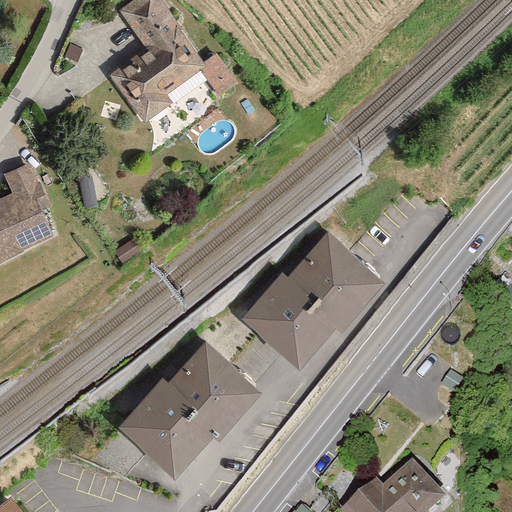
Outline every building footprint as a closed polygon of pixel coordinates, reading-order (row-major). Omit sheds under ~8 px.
[(144,47),(110,74),(144,128),(174,106),(167,97),(211,66),(162,0),(135,0),(120,12),(144,47)] [(0,266),(56,239),(44,215),(56,211),(33,161),(2,176),(12,194),(0,198),(0,266)] [(327,228),(288,272),(280,269),(240,314),(298,370),(335,328),(341,335),(386,284),(327,228)] [(179,472),(256,386),(211,345),(133,432),(179,472)] [(428,511),(441,502),(414,471),(365,511),(428,511)] [(511,507),(511,484),(506,480),(495,496),(511,507)] [(21,511),(15,503),(1,511),(21,511)]
